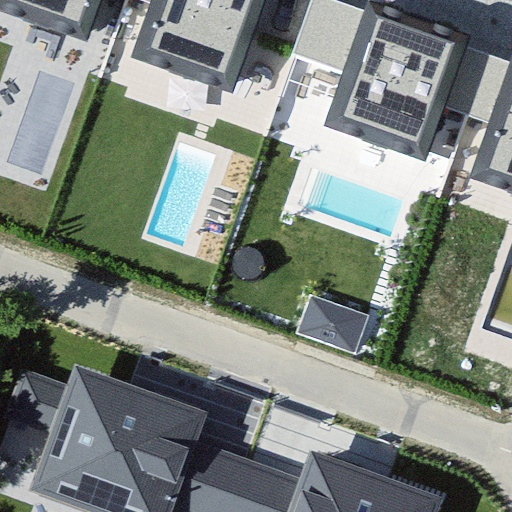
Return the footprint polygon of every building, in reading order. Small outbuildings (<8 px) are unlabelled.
[(0,0),(0,7),(86,39),(99,0),(0,0)] [(265,0),(152,0),(152,4),(133,56),(232,91),(265,0)] [(346,74),(367,13),(331,0),(312,0),(293,55),(346,74)] [(470,37),(371,2),(367,13),(346,74),(327,124),(427,160),(445,108),(467,47),(470,37)] [(511,64),(511,63),(467,47),(445,108),(491,124),(511,64)] [(511,64),(491,124),(472,177),(511,190),(511,64)] [(172,511),(209,413),(77,365),(32,490),(93,511),(172,511)] [(438,511),(443,500),(311,453),(289,511),(438,511)]
